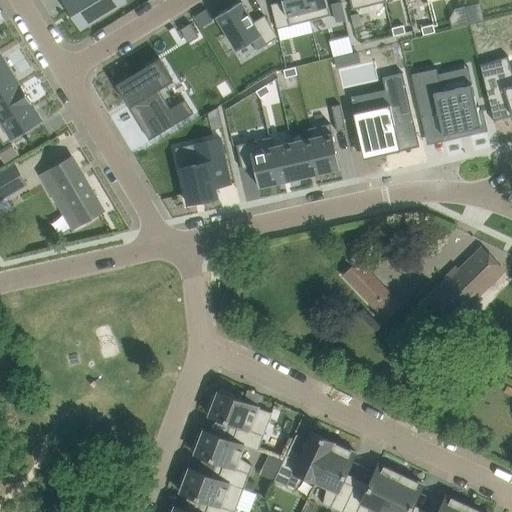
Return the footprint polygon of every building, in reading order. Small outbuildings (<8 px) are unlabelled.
[(86,0),(73,8),(88,34),(125,11),(119,1),(119,0),(86,0)] [(238,50),(262,35),(268,45),(269,44),(268,43),(278,36),(265,15),(255,21),(242,0),(217,15),(238,50)] [(283,0),(271,3),(278,28),(289,25),(310,20),(305,0),(283,0)] [(327,0),(305,0),(310,20),(331,15),(327,0)] [(350,0),(353,9),(387,1),(386,0),(350,0)] [(346,18),(342,2),(333,4),(337,20),(346,18)] [(479,3),(468,6),(472,21),(483,19),(479,3)] [(359,12),(352,14),(355,27),(363,25),(359,12)] [(511,16),(470,26),(476,52),(511,43),(511,16)] [(199,36),(191,22),(181,29),(189,42),(199,36)] [(433,24),(421,27),(423,34),(435,32),(433,24)] [(392,27),(394,35),(406,32),(404,25),(392,27)] [(1,49),(0,49),(0,73),(11,67),(1,49)] [(159,125),(154,128),(155,129),(182,112),(162,80),(179,69),(168,52),(163,55),(160,50),(126,71),(129,76),(124,79),(131,92),(136,89),(159,125)] [(335,57),(337,66),(349,63),(347,54),(335,57)] [(511,72),(506,55),(478,64),(494,125),(511,118),(511,72)] [(287,77),(298,74),(296,66),(285,69),(287,77)] [(412,72),(421,115),(438,111),(443,134),(470,128),(471,132),(487,128),(482,108),(478,109),(472,82),(442,89),(437,66),(412,72)] [(11,67),(0,73),(0,97),(22,84),(11,67)] [(355,113),(366,155),(401,147),(396,127),(415,122),(404,76),(384,81),(390,104),(355,113)] [(22,84),(0,97),(0,121),(33,102),(22,84)] [(258,92),(262,98),(272,92),(268,85),(258,92)] [(33,102),(0,121),(0,137),(4,144),(44,120),(33,102)] [(347,129),(341,103),(332,105),(338,131),(347,129)] [(223,127),(218,106),(208,112),(212,130),(223,127)] [(331,123),(309,128),(311,137),(312,137),(320,173),(341,168),(333,132),(331,123)] [(271,136),(237,144),(243,169),(255,166),(259,187),(280,182),(272,146),(273,146),(271,136)] [(200,163),(180,167),(188,203),(219,196),(216,186),(231,183),(221,137),(195,143),(200,163)] [(311,137),(292,141),(300,177),(320,173),(312,137),(311,137)] [(273,146),(272,146),(280,182),(300,177),(292,141),(273,146)] [(57,182),(49,186),(74,228),(105,210),(73,156),(50,169),(57,182)] [(30,172),(0,189),(0,214),(41,191),(30,172)] [(449,281),(428,302),(449,323),(504,270),(483,248),(460,270),(457,266),(446,277),(449,281)] [(387,290),(359,261),(344,275),(373,304),(387,290)] [(415,349),(415,350),(414,353),(400,349),(395,365),(408,370),(407,374),(451,390),(459,365),(415,349)] [(213,394),(207,410),(211,411),(209,414),(239,425),(233,440),(245,445),(259,450),(273,412),(259,407),(259,406),(257,405),(244,400),(235,397),(236,395),(221,388),(220,391),(218,391),(217,395),(213,394)] [(244,400),(257,405),(261,394),(248,389),(244,400)] [(233,440),(204,429),(202,433),(199,432),(193,448),(196,450),(195,453),(224,464),(219,478),(219,479),(244,488),(253,465),(240,457),(245,445),(233,440)] [(316,481),(335,441),(312,431),(299,460),(287,454),(275,480),(294,489),(305,476),(316,481)] [(344,481),(357,452),(335,441),(316,481),(328,486),(324,503),(342,511),(355,486),(344,481)] [(382,511),(383,511),(402,473),(380,463),(366,491),(355,486),(342,511),(368,511),(372,507),(382,511)] [(219,478),(190,467),(188,471),(185,470),(178,487),(182,488),(181,491),(210,502),(206,511),(235,511),(244,488),(219,479),(219,478)] [(410,511),(424,483),(402,473),(383,511),(410,511)] [(247,480),(244,488),(252,490),(254,483),(247,480)] [(465,511),(469,504),(447,494),(438,511),(465,511)]
